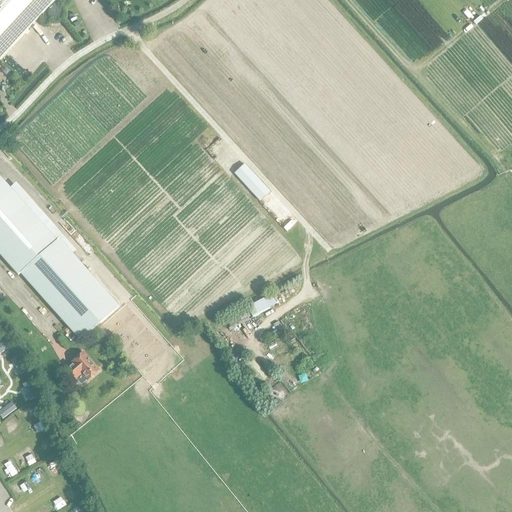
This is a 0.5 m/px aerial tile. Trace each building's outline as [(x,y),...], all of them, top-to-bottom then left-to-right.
[(0,0),(0,60),(55,0),(54,0),(0,0)] [(234,174),(260,202),(270,192),(244,164),(234,174)] [(80,341),(98,326),(119,307),(58,239),(56,241),(0,177),(0,255),(18,276),(20,274),(80,341)] [(98,370),(83,353),(72,362),(73,364),(67,369),(75,379),(81,373),(87,380),(98,370)] [(28,369),(15,355),(9,360),(22,375),(28,369)] [(36,397),(29,380),(22,383),(30,400),(36,397)] [(11,402),(0,409),(0,415),(1,418),(16,408),(11,402)]
